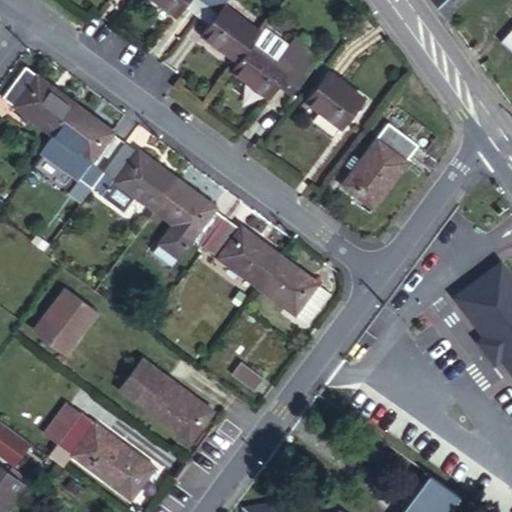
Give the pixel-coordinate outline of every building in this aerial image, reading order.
[(191,0),(200,6),(204,0),(152,0),(176,16),(183,6),(187,0),(191,0)] [(187,0),(183,6),(194,15),(200,6),(191,0),(187,0)] [(252,40),(259,30),(222,3),(224,0),(204,0),(200,6),(213,15),(207,24),(199,33),(237,60),(252,40)] [(432,0),(434,3),(443,13),(456,0),(432,0)] [(200,6),(194,15),(207,24),(213,15),(200,6)] [(237,60),(230,69),(269,98),(278,85),(291,95),(319,58),(305,48),(302,52),(288,42),(286,45),(261,27),(259,30),(252,40),(237,60)] [(12,107),(36,75),(30,70),(6,103),(12,107)] [(330,73),(309,102),(348,131),(370,101),(330,73)] [(12,107),(50,135),(74,103),(36,75),(12,107)] [(89,189),(123,143),(110,134),(112,131),(74,103),(50,135),(91,165),(79,182),(89,189)] [(349,170),(339,183),(372,206),(404,163),(403,161),(415,145),(384,123),(358,160),(351,155),(343,165),(349,170)] [(151,210),(175,178),(137,149),(136,153),(123,143),(89,189),(120,212),(132,195),(151,210)] [(201,247),(223,218),(211,208),(213,205),(175,178),(151,210),(169,224),(155,243),(174,257),(189,238),(201,247)] [(253,286),(277,253),(239,225),(237,228),(223,218),(201,247),(253,286)] [(315,280),(277,253),(253,286),(304,323),(326,292),(313,283),(315,280)] [(461,291),(459,307),(481,336),(498,358),(511,376),(511,282),(497,263),(461,291)] [(95,314),(63,289),(41,319),(74,342),(95,314)] [(131,307),(120,298),(114,305),(126,314),(131,307)] [(74,342),(41,319),(31,332),(64,356),(74,342)] [(475,341),(491,363),(498,358),(481,336),(475,341)] [(237,362),(228,374),(250,390),(259,378),(237,362)] [(149,370),(127,399),(185,443),(209,412),(165,378),(162,380),(149,370)] [(76,414),(63,405),(42,432),(55,442),(76,414)] [(138,458),(78,413),(76,414),(55,442),(55,444),(70,455),(115,489),(129,499),(152,468),(138,458)] [(0,446),(11,432),(0,424),(0,446)] [(34,432),(24,425),(18,432),(28,440),(34,432)] [(22,441),(11,432),(0,446),(0,455),(7,460),(22,441)] [(70,455),(55,444),(47,455),(62,466),(70,455)] [(0,510),(20,484),(5,472),(0,468),(0,510)] [(23,480),(8,468),(5,472),(20,484),(23,480)] [(434,511),(445,499),(409,473),(389,500),(396,505),(390,511),(326,511),(324,510),(322,511),(434,511)] [(266,511),(265,500),(226,506),(227,511),(266,511)]
